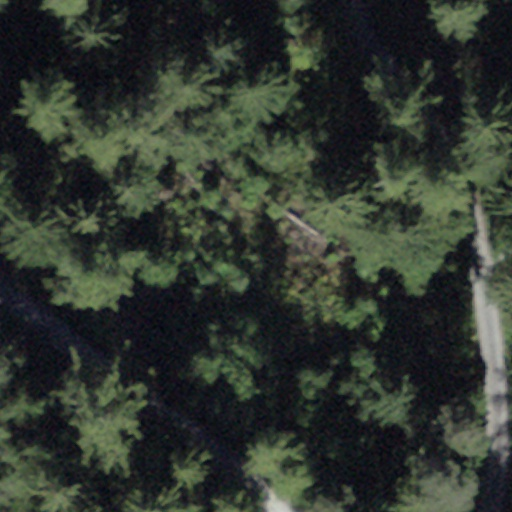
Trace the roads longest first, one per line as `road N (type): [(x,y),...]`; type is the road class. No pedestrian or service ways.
road 1 (track): [(474,511),(497,458),(477,223),(387,20),(387,0)]
road 2 (track): [(0,284),(105,346),(241,470),(261,511)]
